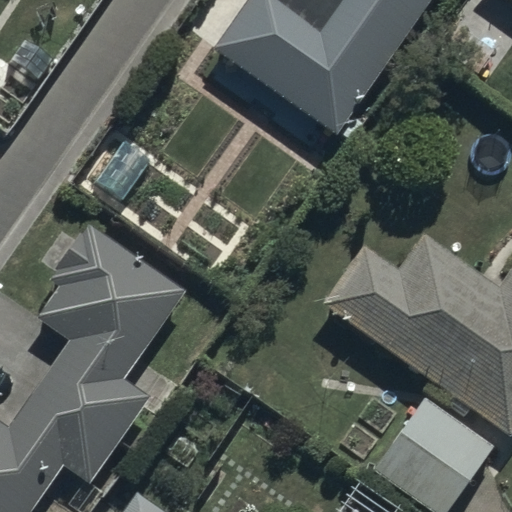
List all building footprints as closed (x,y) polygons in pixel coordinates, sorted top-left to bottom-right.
[(268,120),(312,151),(320,140),(328,145),(433,0),(271,0),(269,4),(263,0),(251,0),(208,61),(216,67),(209,77),(250,107),(253,102),(271,115),(268,120)] [(511,0),(491,0),(511,14),(511,0)] [(0,511),(31,511),(56,477),(93,503),(154,416),(117,391),(180,302),(84,235),(45,291),(54,298),(33,328),(62,349),(0,437),(0,436),(0,511)] [(317,321),(506,449),(511,440),(511,280),(497,302),(415,247),(392,281),(359,259),(317,321)] [(418,405),(366,477),(415,511),(461,511),(497,463),(418,405)]
